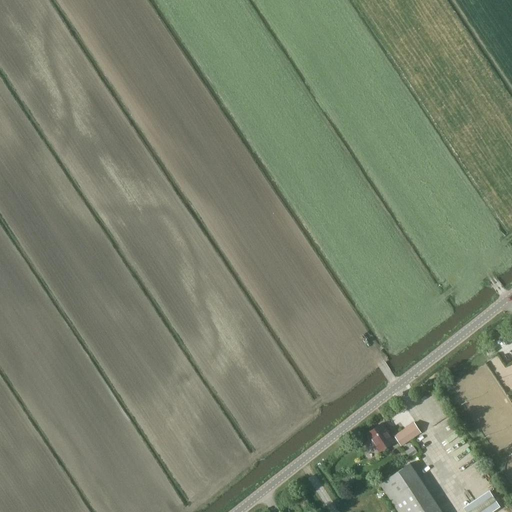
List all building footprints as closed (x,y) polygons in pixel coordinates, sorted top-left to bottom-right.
[(495,351),(493,347),(487,351),(489,355),(495,351)] [(379,451),(394,441),(382,423),(367,433),(369,436),(368,437),(371,442),(373,442),(379,451)] [(414,423),(395,436),(401,445),(421,432),(414,423)] [(442,511),(432,496),(410,463),(380,483),(398,511),(442,511)] [(468,511),(490,511),(501,504),(490,488),(464,506),(468,511)]
